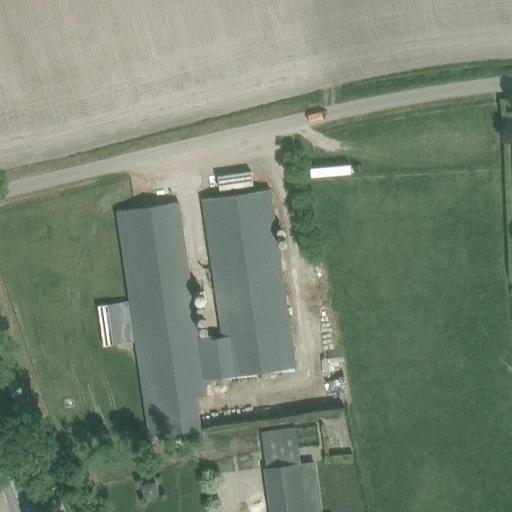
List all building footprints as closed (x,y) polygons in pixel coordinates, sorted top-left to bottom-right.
[(122,210),(154,435),(201,429),(197,397),(207,396),(205,379),(296,366),(270,189),(202,199),(222,337),(212,338),(211,334),(198,336),(179,202),(122,210)] [(308,282),(317,319),(330,316),(322,279),(308,282)] [(295,428),(261,433),(266,468),(300,463),(295,428)] [(306,511),(300,463),(266,468),(272,511),(306,511)] [(156,481),(141,484),(144,500),(160,496),(156,481)]
